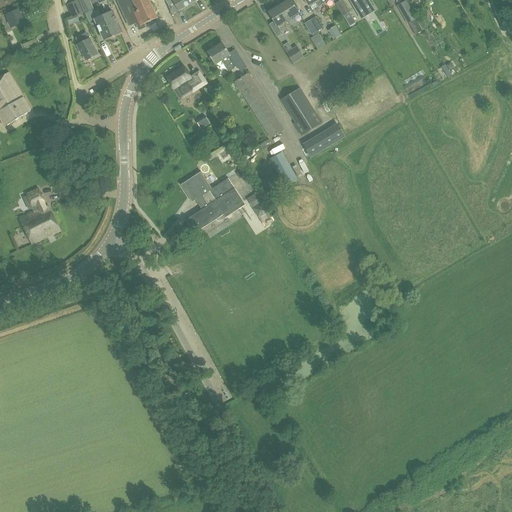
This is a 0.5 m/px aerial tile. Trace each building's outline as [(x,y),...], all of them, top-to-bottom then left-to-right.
[(76,0),(67,4),(73,18),(84,13),(77,0),(76,0)] [(79,0),(85,13),(94,9),(91,1),(90,0),(79,0)] [(117,0),(129,26),(136,23),(138,26),(158,18),(152,4),(151,4),(149,0),(117,0)] [(195,1),(194,0),(166,0),(167,2),(171,0),(172,0),(179,10),(195,1)] [(291,0),(286,0),(280,5),(289,19),(300,13),(291,0)] [(343,0),(337,3),(344,15),(350,12),(343,0)] [(349,0),(361,18),(373,11),(367,0),(349,0)] [(406,0),(398,5),(408,23),(417,18),(406,0)] [(287,28),(292,24),(289,19),(280,5),(269,11),(279,27),(283,24),(283,23),(284,22),(287,28)] [(108,22),(114,35),(122,31),(113,11),(109,13),(107,8),(102,10),(104,15),(103,15),(106,23),(108,22)] [(22,23),(16,11),(6,15),(12,27),(22,23)] [(106,23),(103,15),(95,19),(104,39),(114,35),(108,22),(106,23)] [(316,16),(311,20),(318,31),(323,27),(316,16)] [(318,31),(311,20),(305,23),(312,34),(315,38),(320,35),(317,31),(318,31)] [(23,24),(17,27),(20,34),(27,30),(23,24)] [(330,29),(336,39),(341,35),(335,26),(330,29)] [(83,53),(86,60),(91,57),(93,58),(96,56),(97,54),(98,54),(90,39),(87,33),(77,38),(80,44),(77,45),(82,53),(83,53)] [(209,51),(216,64),(222,60),(229,71),(238,66),(242,72),(248,69),(236,51),(230,54),(223,43),(209,51)] [(298,46),(288,52),(294,63),(304,56),(298,46)] [(168,78),(174,88),(186,81),(193,92),(207,83),(200,71),(191,76),(185,67),(168,78)] [(303,73),(307,80),(314,75),(310,69),(303,73)] [(0,78),(0,116),(5,126),(31,111),(9,73),(0,78)] [(236,82),(271,138),(284,130),(249,74),(236,82)] [(303,93),(300,89),(283,99),(297,122),(296,122),(303,134),(322,123),(303,92),(303,93)] [(204,116),(196,121),(202,131),(210,127),(204,116)] [(339,121),(306,143),(315,156),(348,134),(339,121)] [(293,151),(288,144),(292,141),(285,133),(275,141),(287,156),(293,151)] [(256,154),(254,150),(243,156),(246,160),(256,154)] [(307,175),(312,173),(303,158),(299,161),(307,175)] [(287,163),(276,169),(285,186),(296,180),(287,163)] [(181,184),(193,202),(195,201),(201,210),(186,220),(195,233),(224,214),(226,217),(245,204),(229,179),(213,189),(201,171),(181,184)] [(21,218),(33,244),(60,231),(49,206),(45,208),(43,203),(44,202),(38,189),(27,194),(33,207),(37,205),(39,210),(21,218)] [(253,208),(260,217),(269,211),(262,202),(253,208)] [(243,219),(207,239),(239,295),(275,275),(243,219)] [(264,235),(259,237),(266,251),(271,249),(264,235)] [(277,254),(271,257),(280,274),(285,271),(277,254)]
